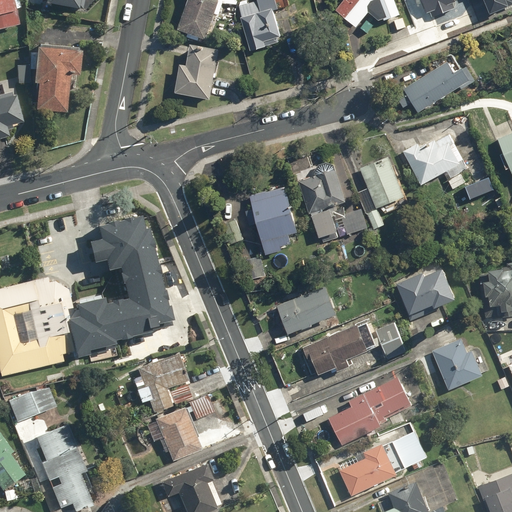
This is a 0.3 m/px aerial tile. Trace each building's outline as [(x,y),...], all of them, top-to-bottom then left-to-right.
[(12,0),(0,0),(0,29),(18,25),(12,0)] [(83,0),(47,0),(46,4),(82,10),(83,0)] [(190,0),(179,29),(205,40),(221,2),(220,0),(190,0)] [(282,37),(275,11),(280,9),(277,0),(259,0),(259,1),(240,6),(244,18),(243,19),(251,51),(266,47),(266,46),(279,43),(278,39),(282,37)] [(345,0),(337,11),(358,27),(376,5),(389,0),(345,0)] [(422,0),(428,14),(431,12),(433,18),(456,9),(454,3),(458,2),(456,0),(422,0)] [(212,100),(222,50),(192,44),(187,66),(182,64),(176,93),(212,100)] [(82,51),(36,48),(34,84),(37,84),(35,110),(67,112),(70,73),(80,74),(82,51)] [(456,73),(450,62),(407,88),(405,85),(394,91),(404,108),(413,103),(419,114),(461,88),(462,90),(476,81),(467,67),(464,69),(463,68),(456,73)] [(31,65),(17,65),(17,83),(30,84),(31,65)] [(0,138),(9,136),(8,131),(14,129),(12,125),(24,122),(16,95),(12,96),(11,92),(0,94),(0,138)] [(511,132),(498,139),(511,171),(511,132)] [(419,144),(405,151),(423,186),(445,174),(454,190),(467,183),(461,174),(469,170),(450,135),(437,142),(436,141),(421,149),(419,144)] [(370,187),(358,193),(375,231),(386,226),(379,209),(382,208),(385,215),(409,203),(388,157),(362,170),(370,187)] [(337,169),(300,179),(310,215),(312,214),(319,238),(321,237),(323,243),(340,239),(337,229),(347,227),(349,234),(368,229),(363,210),(347,214),(344,205),(347,204),(337,169)] [(464,188),(469,200),(493,190),(488,178),(464,188)] [(251,196),(254,209),(247,211),(251,226),(258,224),(267,256),(282,252),(281,248),(291,245),(288,237),(300,234),(288,187),(251,196)] [(109,303),(107,297),(76,303),(78,310),(73,311),(68,289),(53,280),(48,281),(46,275),(0,286),(0,372),(1,376),(63,361),(62,354),(76,350),(78,357),(116,348),(115,343),(115,341),(153,333),(152,329),(175,324),(153,228),(146,229),(143,216),(100,225),(103,239),(90,242),(95,263),(108,260),(110,270),(122,267),(129,298),(109,303)] [(245,240),(236,219),(222,225),(231,246),(245,240)] [(66,241),(48,257),(53,264),(72,247),(66,241)] [(258,255),(246,261),(255,281),(267,276),(258,255)] [(492,279),(484,281),(487,296),(489,295),(491,306),(501,304),(502,310),(511,308),(511,267),(505,269),(504,267),(490,270),(492,279)] [(424,274),(398,283),(404,298),(402,299),(411,321),(439,310),(438,307),(456,300),(444,268),(424,275),(424,274)] [(339,319),(325,286),(277,306),(289,334),(327,318),(329,324),(339,319)] [(270,308),(264,296),(256,300),(263,312),(270,308)] [(407,351),(395,321),(376,329),(389,358),(407,351)] [(345,330),(304,347),(307,354),(311,352),(320,374),(337,367),(339,371),(351,365),(348,358),(369,349),(359,327),(346,332),(345,330)] [(442,346),(433,350),(451,389),(482,375),(482,373),(488,370),(479,350),(474,352),(471,345),(467,348),(462,337),(456,339),(453,332),(438,338),(442,346)] [(156,361),(137,368),(139,375),(132,378),(140,402),(149,399),(153,411),(171,405),(165,387),(187,379),(181,364),(160,372),(156,361)] [(63,369),(47,374),(50,382),(65,377),(63,369)] [(511,386),(505,376),(496,381),(501,391),(511,386)] [(353,405),(329,417),(343,445),(389,421),(386,415),(399,408),(401,411),(413,405),(398,377),(351,401),(353,405)] [(187,383),(171,391),(176,404),(193,396),(187,383)] [(48,385),(8,401),(17,423),(57,406),(48,385)] [(190,405),(186,407),(185,405),(154,419),(155,421),(145,425),(152,441),(158,439),(164,452),(168,450),(173,460),(203,446),(188,413),(193,410),(196,419),(214,411),(206,394),(189,402),(190,405)] [(87,470),(67,422),(35,435),(46,459),(41,462),(48,479),(57,476),(60,483),(51,487),(60,508),(71,503),(74,511),(94,503),(81,473),(87,470)] [(394,444),(385,448),(383,443),(365,451),(368,457),(341,469),(353,495),(397,474),(389,456),(395,453),(399,461),(402,459),(406,467),(413,464),(415,468),(420,466),(418,461),(426,457),(415,432),(393,442),(394,444)] [(0,487),(1,489),(23,472),(9,455),(14,452),(0,433),(0,487)] [(205,464),(162,481),(168,497),(178,493),(186,511),(205,511),(222,505),(211,478),(205,464)] [(511,511),(511,473),(479,486),(485,502),(488,500),(492,511),(511,511)] [(434,511),(430,511),(416,481),(389,494),(395,507),(382,511),(443,511),(442,509),(434,511)]
